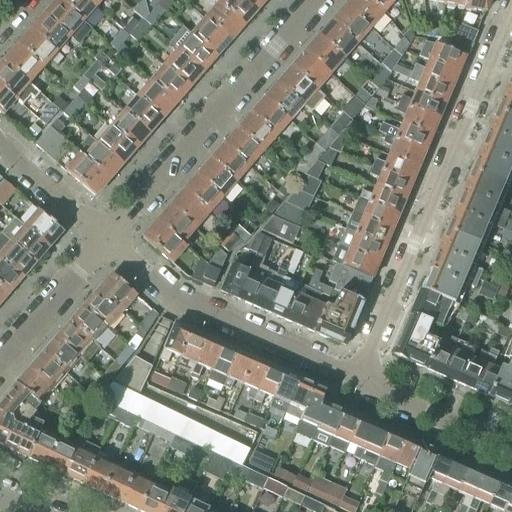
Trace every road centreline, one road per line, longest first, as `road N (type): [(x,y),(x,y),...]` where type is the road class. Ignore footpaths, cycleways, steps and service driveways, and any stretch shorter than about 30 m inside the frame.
road 1 (residential): [(355,377),(511,15)]
road 2 (residential): [(105,239),(319,0)]
road 3 (residential): [(355,377),(185,302),(105,239)]
road 4 (residential): [(511,444),(355,377)]
road 5 (residential): [(0,357),(105,239)]
road 6 (residential): [(105,239),(0,149)]
